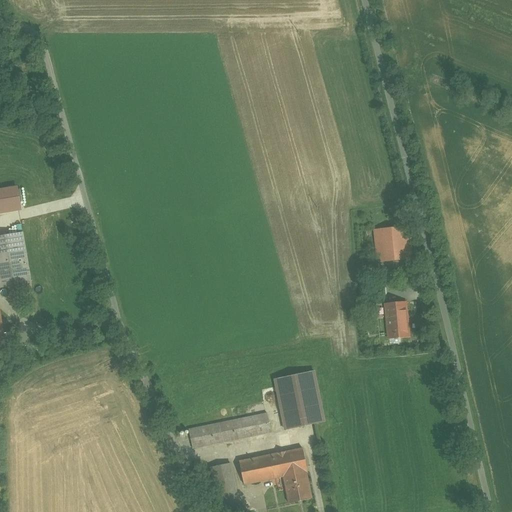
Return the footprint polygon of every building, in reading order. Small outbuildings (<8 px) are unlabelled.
[(0,188),(0,214),(26,211),(22,186),(0,188)] [(409,227),(375,230),(378,262),(412,259),(409,227)] [(23,232),(0,236),(0,287),(31,282),(23,232)] [(406,303),(385,305),(388,338),(409,336),(406,303)] [(314,372),(274,380),(285,430),(324,421),(314,372)] [(267,413),(189,430),(193,449),(271,432),(267,413)] [(302,448),(239,461),(244,485),(283,477),(307,472),(302,448)] [(230,463),(211,467),(219,505),(224,504),(238,501),(230,463)] [(307,472),(283,477),(289,504),(312,499),(307,472)] [(240,511),(238,501),(224,504),(225,511),(240,511)]
